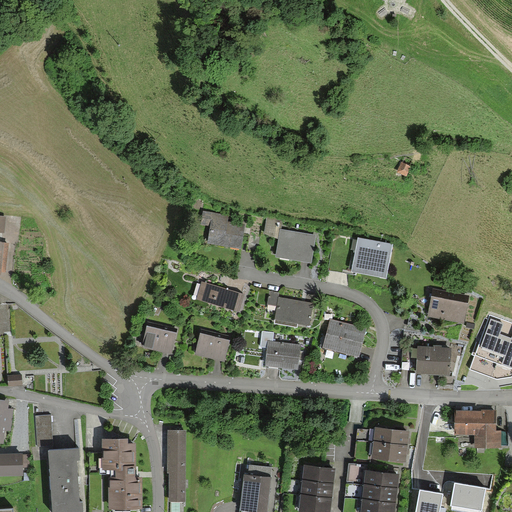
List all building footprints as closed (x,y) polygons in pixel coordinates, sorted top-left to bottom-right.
[(409,167),(401,163),(395,174),(403,179),(409,167)] [(227,216),(203,212),(201,225),(211,226),(209,243),(239,248),(242,227),(226,224),(227,216)] [(280,220),(265,218),(263,235),(277,237),(275,257),(310,261),(313,235),(279,231),(280,220)] [(6,273),(9,243),(0,241),(0,275),(1,276),(1,272),(6,273)] [(393,247),(358,241),(352,273),(387,279),(393,247)] [(245,296),(202,283),(197,301),(239,314),(245,296)] [(462,322),(467,297),(433,291),(428,316),(462,322)] [(280,293),(269,292),(267,306),(277,308),(274,326),(297,330),(298,326),(311,328),(315,303),(279,298),(280,293)] [(511,323),(491,316),(471,371),(497,381),(511,378),(511,323)] [(362,329),(329,321),(322,348),(356,356),(362,329)] [(177,335),(147,328),(142,349),(172,356),(177,335)] [(274,333),(263,332),(261,348),(267,349),(265,368),(298,371),(299,357),(301,346),(273,343),(274,333)] [(230,342),(200,334),(195,355),(224,363),(230,342)] [(450,349),(418,348),(417,376),(449,377),(450,349)] [(6,402),(0,401),(0,439),(1,430),(11,431),(13,411),(5,410),(6,402)] [(497,407),(455,407),(455,431),(474,431),(474,445),(501,445),(502,427),(497,427),(497,407)] [(50,414),(36,415),(37,445),(52,444),(50,414)] [(377,425),(375,440),(407,444),(409,429),(377,425)] [(186,429),(169,429),(168,470),(170,470),(170,499),(185,499),(186,429)] [(127,436),(103,436),(104,466),(118,466),(118,477),(111,477),(112,505),(142,505),(141,475),(134,475),(134,441),(127,441),(127,436)] [(407,444),(375,440),(373,456),(405,459),(407,444)] [(79,445),(50,447),(53,511),(59,511),(84,511),(79,445)] [(23,452),(0,452),(0,475),(23,475),(23,452)] [(303,479),(333,482),(334,467),(305,464),(303,479)] [(367,482),(397,486),(399,471),(369,467),(367,482)] [(269,475),(246,472),(242,507),(266,509),(269,475)] [(333,482),(303,479),(302,494),(331,497),(333,482)] [(397,486),(367,482),(365,497),(394,502),(397,486)] [(485,489),(456,484),(452,505),(481,510),(485,489)] [(438,511),(442,494),(421,491),(417,511),(438,511)] [(325,511),(329,511),(331,497),(302,494),(300,509),(325,511)] [(393,511),(394,502),(365,497),(362,511),(393,511)]
